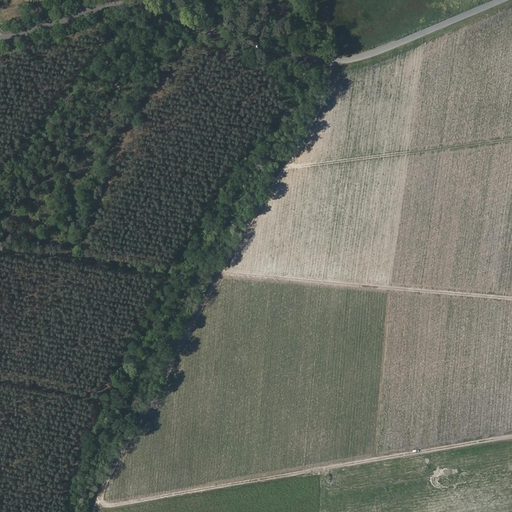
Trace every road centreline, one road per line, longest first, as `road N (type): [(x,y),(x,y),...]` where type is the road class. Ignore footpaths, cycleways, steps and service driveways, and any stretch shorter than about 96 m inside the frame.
road 1 (track): [(94,511),(259,200),(327,99),(338,64)]
road 2 (unclassified): [(47,18),(145,3),(338,64),(491,0)]
